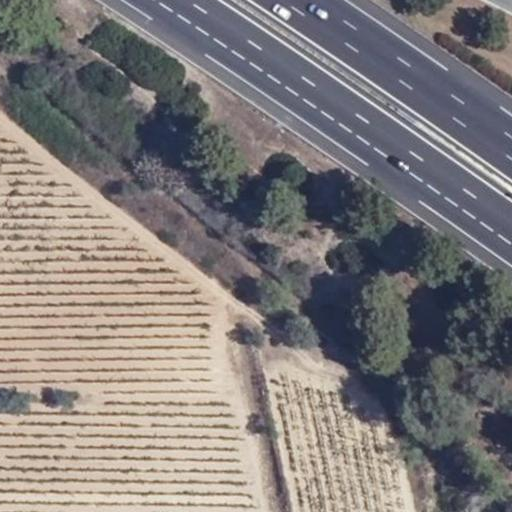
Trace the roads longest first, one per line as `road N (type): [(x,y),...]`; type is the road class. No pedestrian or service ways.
road 1 (motorway): [(181,0),(511,230)]
road 2 (motorway): [(511,144),(296,0)]
